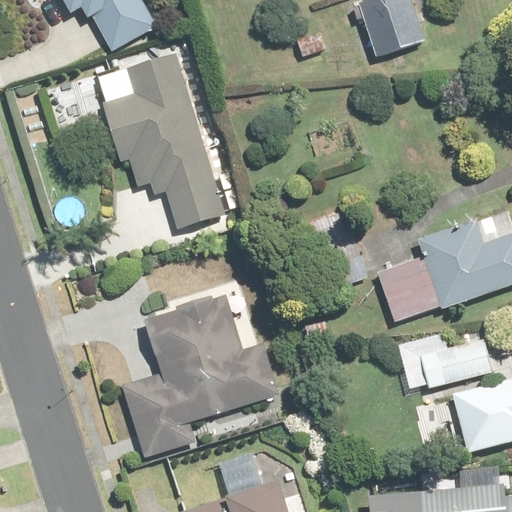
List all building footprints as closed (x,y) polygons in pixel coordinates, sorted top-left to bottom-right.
[(122,9),(135,1),(133,0),(38,0),(59,33),(70,27),(99,75),(145,48),(122,9)] [(433,47),(417,0),(397,0),(360,12),(364,25),(372,22),(386,62),(433,47)] [(327,36),(304,44),(310,60),(333,51),(327,36)] [(225,217),(175,58),(127,73),(134,96),(105,105),(123,163),(130,161),(138,189),(152,184),(156,197),(165,193),(178,231),(225,217)] [(263,90),(222,94),(225,118),(265,114),(263,90)] [(363,278),(348,239),(338,215),(298,231),(322,294),(363,278)] [(419,260),(373,276),(389,325),(435,309),(436,313),(511,287),(511,237),(511,236),(509,237),(502,216),(469,227),(468,223),(423,239),(412,243),(419,260)] [(277,397),(262,348),(238,354),(222,299),(209,302),(208,298),(170,309),(171,313),(148,319),(139,322),(155,377),(131,384),(118,388),(132,437),(136,454),(138,460),(145,458),(191,445),(187,430),(185,424),(277,397)] [(422,391),(500,370),(495,349),(482,353),(479,342),(414,359),(422,391)] [(511,380),(485,388),(500,447),(511,443),(511,380)] [(278,511),(270,485),(181,511),(278,511)] [(511,511),(511,500),(501,501),(500,489),(358,501),(358,511),(511,511)]
